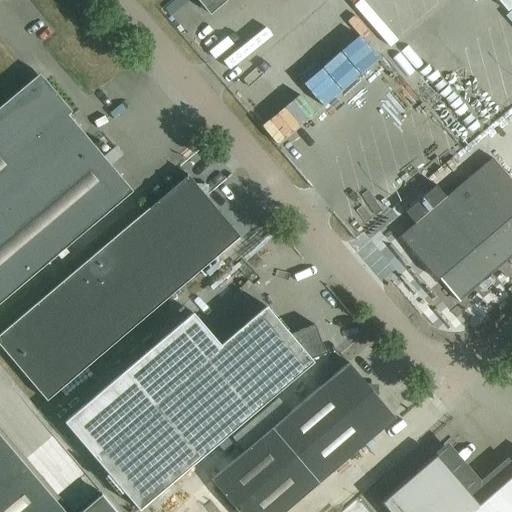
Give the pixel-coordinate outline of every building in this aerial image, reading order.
[(197,0),(210,14),(226,0),(197,0)] [(361,71),(350,77),(362,99),(373,93),(361,71)] [(0,303),(133,191),(68,115),(72,112),(46,81),(32,80),(0,107),(0,303)] [(415,224),(399,236),(437,280),(439,278),(459,302),(460,301),(459,299),(511,254),(511,181),(492,158),(446,197),(436,185),(405,212),(415,224)] [(241,238),(206,197),(206,192),(201,186),(196,185),(187,174),(186,175),(187,176),(124,229),(0,334),(0,348),(46,401),(178,289),(239,238),(240,239),(241,238)] [(382,182),(362,199),(379,219),(399,202),(382,182)] [(289,334),(266,307),(225,342),(197,309),(86,405),(65,424),(139,511),(313,362),(311,360),(313,358),(325,354),(315,325),(289,334)] [(369,387),(348,362),(271,428),(210,479),(238,511),(285,511),(319,484),(396,418),(375,393),(377,391),(372,385),(369,387)] [(0,511),(117,511),(102,493),(80,511),(65,511),(0,435),(0,511)] [(435,454),(380,503),(387,511),(511,511),(511,475),(478,505),(435,454)]
